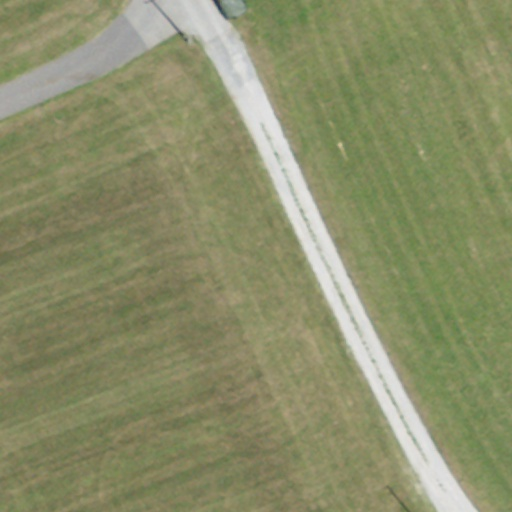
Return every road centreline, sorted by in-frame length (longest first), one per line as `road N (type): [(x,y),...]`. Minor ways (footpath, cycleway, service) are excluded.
road 1 (unclassified): [(177,0),(213,30),(338,290),(459,511)]
road 2 (unclassified): [(0,102),(96,59),(138,32),(166,0)]
